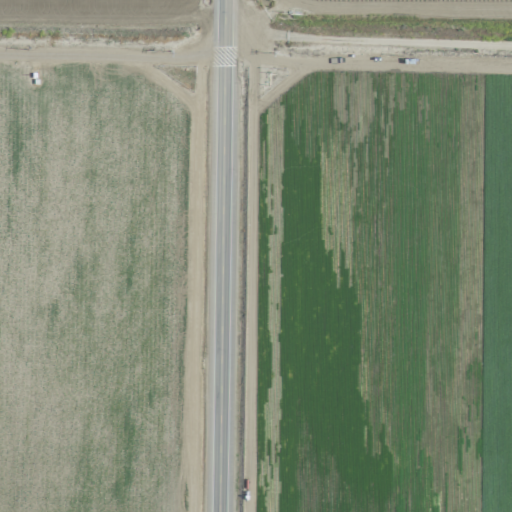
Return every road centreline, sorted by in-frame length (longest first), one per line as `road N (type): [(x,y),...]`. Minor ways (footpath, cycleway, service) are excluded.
road 1 (residential): [(0,51),(511,62)]
road 2 (secondary): [(226,0),(218,511)]
